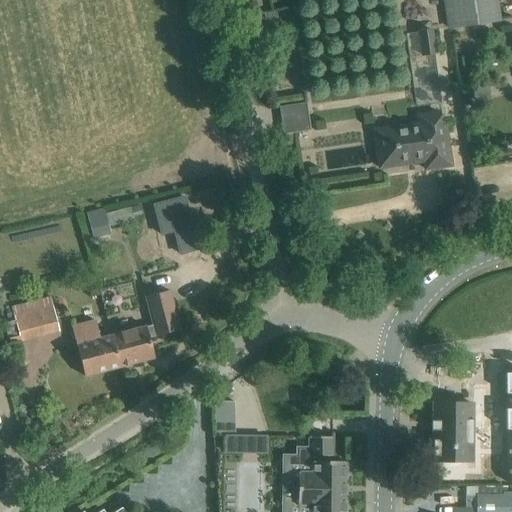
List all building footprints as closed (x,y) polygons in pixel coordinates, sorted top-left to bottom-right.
[(424,0),(427,0),(441,0),(446,30),(497,23),(493,0),(424,0)] [(418,31),(421,57),(437,54),(433,29),(418,31)] [(418,124),(374,131),(379,168),(414,163),(413,160),(423,159),(425,170),(451,166),(445,130),(441,131),(439,113),(417,116),(418,124)] [(111,222),(134,217),(132,205),(89,215),(93,238),(113,234),(111,222)] [(153,325),(111,336),(119,367),(154,358),(149,338),(179,330),(169,291),(145,297),(153,325)] [(13,316),(19,339),(58,329),(52,306),(13,316)] [(84,377),(119,367),(111,336),(100,339),(95,321),(71,327),(84,377)] [(472,405),(433,404),(433,462),(471,462),(472,405)] [(215,422),(215,435),(224,435),(235,435),(235,422),(215,422)] [(273,453),(272,433),(235,433),(235,453),(273,453)] [(345,511),(345,498),(347,498),(347,481),(346,481),(346,462),(332,462),(333,437),(309,437),(308,448),(296,448),(296,463),(298,463),(297,480),(285,480),(284,499),(297,499),(296,511),(345,511)] [(477,508),(476,511),(511,511),(511,492),(506,492),(477,492),(477,495),(477,508)]
